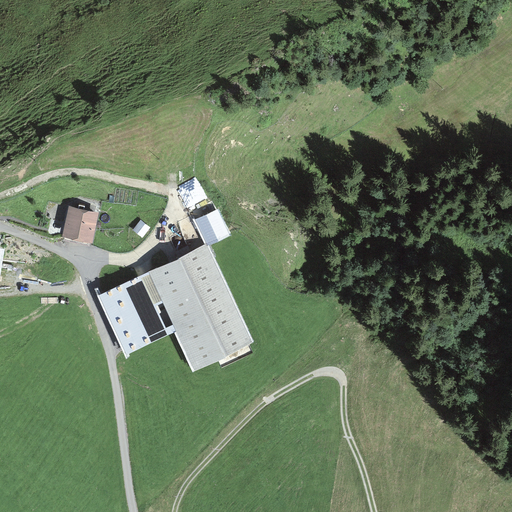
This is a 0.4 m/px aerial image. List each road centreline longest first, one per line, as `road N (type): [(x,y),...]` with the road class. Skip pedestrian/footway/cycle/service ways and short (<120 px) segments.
road 1 (track): [(175,511),(191,477),(231,434),(283,390),(324,371),(342,377),(346,428),(374,511)]
road 2 (track): [(132,511),(113,373),(81,268),(0,226)]
